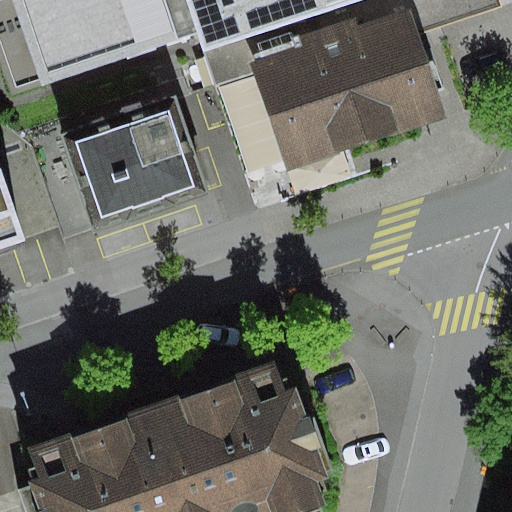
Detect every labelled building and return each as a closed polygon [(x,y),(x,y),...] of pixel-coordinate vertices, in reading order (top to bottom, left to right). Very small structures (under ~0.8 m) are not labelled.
[(132,67),(120,0),(41,0),(32,2),(45,81),(132,67)] [(176,0),(193,51),(201,48),(213,86),(248,74),(281,173),(441,120),(412,36),(500,7),(497,0),(176,0)] [(0,252),(82,225),(57,154),(25,165),(0,91),(0,252)] [(227,191),(199,101),(110,128),(138,218),(227,191)] [(373,511),(321,358),(14,463),(30,511),(373,511)]
